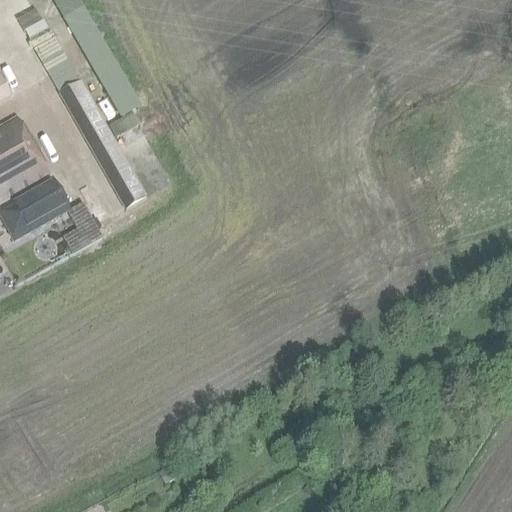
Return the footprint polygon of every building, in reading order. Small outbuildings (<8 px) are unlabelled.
[(35,12),(17,23),(23,34),(41,23),(35,12)] [(60,96),(79,85),(56,44),(36,55),(60,96)] [(0,80),(0,104),(10,99),(0,80)] [(146,199),(80,84),(57,97),(124,213),(146,199)] [(107,130),(115,143),(139,129),(131,116),(107,130)] [(16,122),(0,131),(0,217),(15,244),(69,214),(51,181),(49,182),(16,122)] [(169,484),(177,479),(170,467),(162,472),(169,484)]
